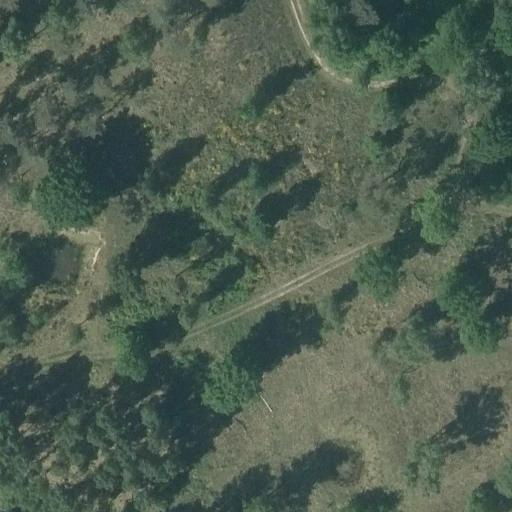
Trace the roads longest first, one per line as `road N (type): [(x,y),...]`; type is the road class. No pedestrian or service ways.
road 1 (track): [(499,40),(438,210),(266,301),(0,383)]
road 2 (track): [(309,0),(330,55),(350,67),(511,39)]
